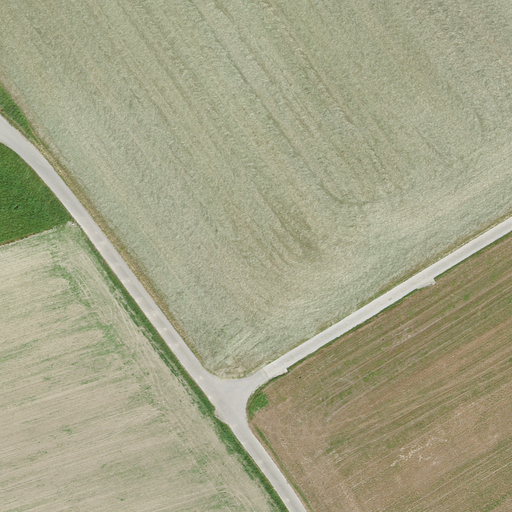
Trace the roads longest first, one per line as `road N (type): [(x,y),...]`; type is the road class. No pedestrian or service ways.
road 1 (track): [(0,136),(38,168),(291,511)]
road 2 (track): [(511,229),(221,407)]
